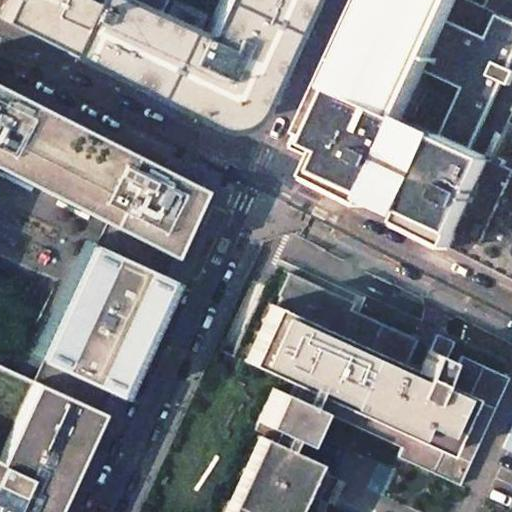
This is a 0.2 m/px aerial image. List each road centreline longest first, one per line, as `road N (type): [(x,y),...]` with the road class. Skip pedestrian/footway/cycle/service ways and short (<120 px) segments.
road 1 (residential): [(101,511),(254,179)]
road 2 (tertiary): [(511,310),(254,179)]
road 3 (tertiary): [(254,179),(0,52)]
road 4 (residential): [(254,179),(336,0)]
